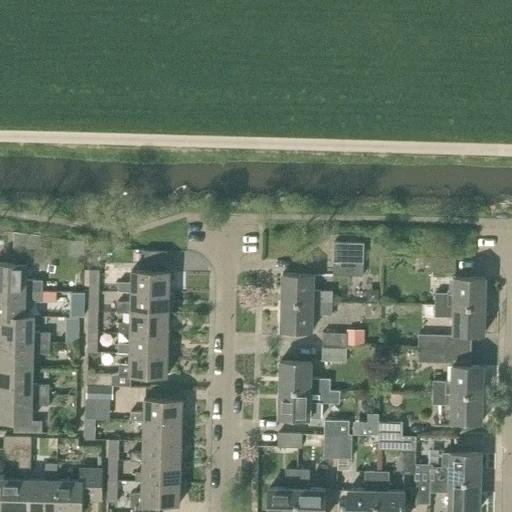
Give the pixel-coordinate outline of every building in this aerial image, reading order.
[(333,260),(333,275),(363,275),(364,261),(364,243),(334,242),(333,260)] [(0,262),(0,289),(42,291),(42,277),(26,277),(26,261),(45,261),(46,247),(14,246),(13,263),(0,262)] [(425,257),(425,271),(456,271),(456,257),(425,257)] [(90,269),(90,291),(99,291),(100,269),(90,269)] [(132,292),(170,293),(170,280),(175,279),(173,271),(132,270),(132,271),(132,281),(119,281),(119,291),(132,291),(132,292)] [(283,273),(282,301),(332,303),(333,290),(314,290),(315,274),(283,273)] [(436,292),(436,305),(486,306),(486,277),(455,277),(455,293),(436,292)] [(42,301),(42,291),(0,289),(0,315),(1,316),(25,316),(25,315),(25,300),(42,301)] [(368,289),(367,300),(378,300),(378,289),(368,289)] [(57,291),(43,290),(43,301),(57,301),(57,291)] [(89,311),(98,312),(99,291),(90,291),(89,311)] [(131,313),(170,314),(170,300),(174,299),(173,293),(170,293),(132,292),(132,302),(118,301),(118,312),(131,312),(131,313)] [(332,303),(282,301),(281,329),(313,329),(314,314),(332,315),(332,303)] [(454,333),(485,333),(486,306),(436,305),(435,315),(454,316),(454,333)] [(98,332),(98,312),(89,311),(89,332),(98,332)] [(172,314),(170,314),(131,313),(131,321),(120,321),(119,331),(131,331),(131,333),(169,334),(170,321),(174,319),(172,314)] [(51,343),(51,332),(34,332),(35,315),(25,315),(25,316),(1,316),(0,341),(51,343)] [(66,340),(78,340),(79,330),(66,329),(66,340)] [(347,333),(347,344),(364,345),(365,329),(347,329),(347,333)] [(89,332),(88,352),(97,353),(98,332),(89,332)] [(323,332),(322,346),(347,347),(347,344),(347,333),(323,332)] [(130,353),(168,354),(169,342),(173,341),(172,334),(169,334),(131,333),(130,343),(119,342),(118,352),(130,353)] [(419,333),(418,348),(442,349),(443,334),(419,333)] [(0,341),(0,345),(0,367),(34,369),(34,353),(51,353),(51,343),(0,341)] [(346,361),(347,347),(322,346),(322,360),(346,361)] [(442,362),(442,349),(418,348),(418,361),(442,362)] [(120,373),(168,375),(168,361),(173,360),(172,355),(172,354),(168,354),(130,353),(130,364),(120,364),(120,373)] [(280,361),(280,389),(330,391),(330,379),(312,378),(312,362),(280,361)] [(433,392),(484,394),(484,366),(452,365),(452,381),(434,381),(433,392)] [(0,367),(0,393),(50,395),(50,383),(34,383),(34,369),(0,367)] [(88,384),(88,385),(113,386),(131,386),(131,374),(113,374),(88,374),(88,384)] [(86,397),(86,418),(95,419),(96,398),(113,398),(113,386),(88,385),(87,397),(86,397)] [(330,391),(280,389),(279,417),(310,417),(311,401),(330,402),(340,402),(340,391),(330,391)] [(451,421),(483,421),(484,394),(433,392),(433,404),(452,405),(451,421)] [(50,405),(50,395),(0,393),(0,419),(15,420),(15,431),(42,432),(43,421),(33,420),(33,404),(50,405)] [(132,411),(131,419),(187,421),(183,420),(183,408),(190,407),(187,399),(146,398),(145,411),(132,411)] [(95,439),(95,419),(86,418),(86,438),(95,439)] [(189,427),(187,421),(131,419),(131,420),(144,421),(144,440),(186,441),(182,441),(182,427),(189,427)] [(338,433),(352,434),(353,433),(349,433),(349,420),(325,419),(325,433),(338,433)] [(378,421),(378,435),(402,435),(402,421),(378,421)] [(278,446),(302,447),(302,433),(278,433),(278,446)] [(338,457),(338,433),(325,433),(324,457),(338,457)] [(352,434),(338,433),(338,457),(352,458),(352,434)] [(4,447),(32,448),(32,436),(4,435),(4,447)] [(402,448),(402,435),(378,435),(378,448),(402,448)] [(110,439),(109,460),(118,461),(119,439),(110,439)] [(144,440),(144,451),(139,451),(132,451),(131,460),(143,461),(185,462),(182,462),(182,448),(188,447),(186,441),(144,440)] [(0,497),(3,498),(3,511),(11,511),(29,511),(31,479),(32,448),(4,447),(4,458),(20,458),(19,479),(5,479),(5,473),(0,472),(0,497)] [(401,473),(415,473),(416,463),(416,449),(402,449),(401,473)] [(482,453),(451,452),(442,452),(442,468),(433,468),(433,464),(416,463),(415,473),(415,479),(417,479),(431,479),(481,480),(482,453)] [(109,460),(108,480),(118,480),(118,461),(109,460)] [(187,467),(185,462),(143,461),(143,472),(136,471),(136,481),(143,481),(185,482),(185,481),(181,481),(181,469),(187,467)] [(31,479),(29,511),(55,511),(57,481),(57,478),(57,465),(46,464),(45,480),(31,479)] [(57,481),(55,511),(82,511),(82,498),(90,499),(91,499),(102,499),(103,468),(88,468),(81,468),(80,479),(57,478),(57,481)] [(270,487),(269,511),(296,511),(298,469),(286,469),(286,488),(270,487)] [(298,469),(296,511),(325,511),(326,489),(310,488),(310,469),(298,469)] [(349,489),(348,511),(376,511),(377,471),(366,470),(366,489),(349,489)] [(377,471),(376,511),(404,511),(405,490),(389,490),(390,471),(377,471)] [(449,508),(480,509),(481,480),(431,479),(417,479),(416,503),(430,503),(431,491),(450,492),(449,508)] [(118,501),(118,480),(108,480),(108,501),(118,501)] [(187,488),(185,482),(143,481),(142,493),(134,492),(133,511),(160,511),(160,502),(180,503),(181,489),(187,488)]
